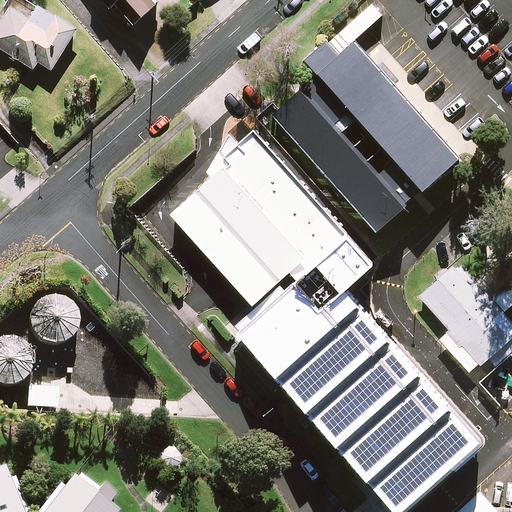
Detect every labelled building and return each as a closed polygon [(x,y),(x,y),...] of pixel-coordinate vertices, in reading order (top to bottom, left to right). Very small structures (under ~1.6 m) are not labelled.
[(79,32),(25,0),(16,0),(0,27),(0,48),(36,70),(40,63),(55,72),(79,32)] [(103,0),(114,11),(118,8),(137,28),(163,4),(158,0),(103,0)] [(455,147),(351,29),(270,99),(374,218),(455,147)] [(358,237),(260,131),(168,215),(256,310),(294,275),(304,286),(358,237)] [(511,345),(511,312),(466,261),(424,297),(487,368),(511,345)] [(79,331),(80,325),(80,318),(78,312),(74,307),(69,303),(63,300),(57,299),(50,300),(44,302),(39,306),(35,310),(32,316),(31,323),(32,329),(34,335),(38,340),(43,345),(48,347),(55,348),(61,348),(67,346),(73,342),(77,337),(79,331)] [(34,372),(35,366),(34,360),(32,354),(28,348),(23,344),(17,341),(10,340),(3,341),(0,341),(0,387),(1,388),(8,389),(15,389),(21,386),(27,383),(31,378),(34,372)] [(59,391),(30,389),(28,408),(58,410),(59,391)] [(0,511),(126,511),(127,511),(81,476),(51,511),(30,511),(13,466),(0,470),(0,511)] [(460,511),(511,511),(511,505),(510,507),(491,486),(460,511)]
